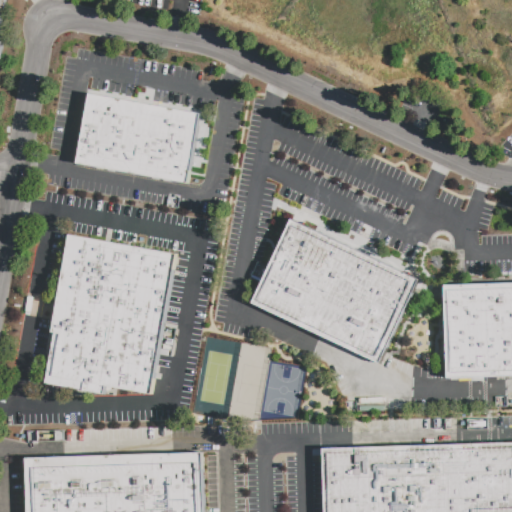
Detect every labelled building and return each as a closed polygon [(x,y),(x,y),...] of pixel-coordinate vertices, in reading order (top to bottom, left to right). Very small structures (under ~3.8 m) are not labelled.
[(0,0),(10,0),(0,60),(0,0)] [(89,93),(201,114),(188,185),(76,164),(89,93)] [(291,220),(420,280),(380,365),(251,305),(291,220)] [(69,235),(176,254),(152,396),(106,388),(105,395),(43,385),(69,235)] [(445,287),(511,284),(511,375),(448,378),(445,287)] [(511,511),(494,511),(493,445),(511,444),(511,511)] [(494,511),(417,511),(415,447),(493,445),(494,511)] [(417,511),(324,511),(323,450),(415,447),(417,511)] [(27,511),(25,458),(203,453),(204,511),(27,511)]
